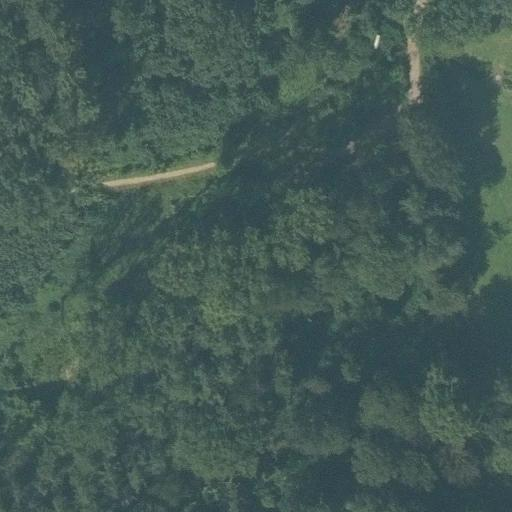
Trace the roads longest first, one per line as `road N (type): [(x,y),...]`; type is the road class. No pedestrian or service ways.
road 1 (track): [(0,425),(140,292),(340,158)]
road 2 (unknown): [(273,511),(273,465),(234,436),(229,395),(269,322),(345,225),(357,191),(340,158)]
road 3 (track): [(417,114),(434,238),(511,444)]
